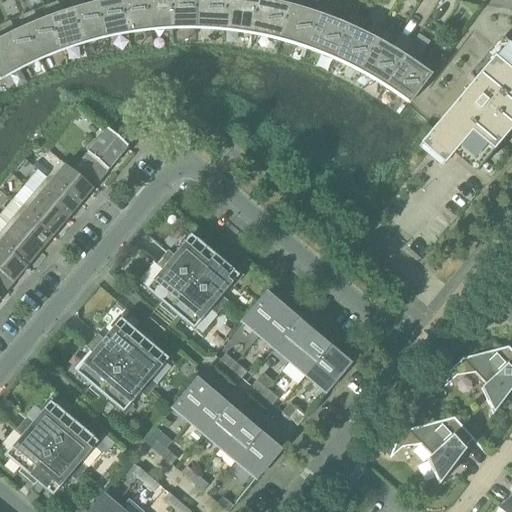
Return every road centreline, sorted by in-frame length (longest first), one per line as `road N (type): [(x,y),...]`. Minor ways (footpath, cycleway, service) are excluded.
road 1 (residential): [(327,456),(403,362),(165,158),(0,355)]
road 2 (residential): [(413,349),(511,226)]
road 3 (residential): [(327,456),(208,372)]
